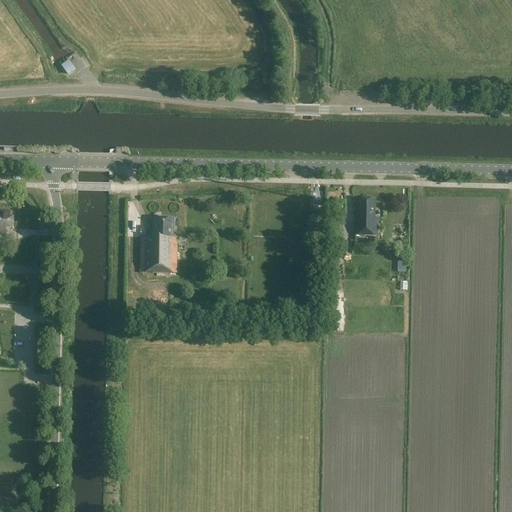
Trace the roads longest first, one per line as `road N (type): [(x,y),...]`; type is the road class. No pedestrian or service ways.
road 1 (unclassified): [(511,111),(297,110),(95,90),(0,94)]
road 2 (tertiary): [(511,170),(109,163)]
road 3 (unclassified): [(53,511),(53,162)]
